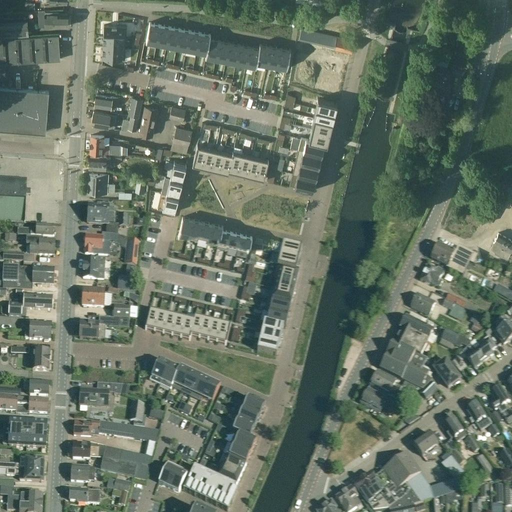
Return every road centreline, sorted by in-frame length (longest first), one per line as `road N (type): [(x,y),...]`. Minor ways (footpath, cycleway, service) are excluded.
road 1 (tertiary): [(311,480),(458,164),(488,33)]
road 2 (residential): [(279,395),(369,30)]
road 3 (residential): [(311,480),(337,485),(511,359)]
road 4 (residential): [(63,350),(147,352),(279,395)]
road 5 (unclassified): [(63,350),(74,153)]
road 6 (unclassified): [(54,511),(63,350)]
road 7 (unclassified): [(74,153),(82,0)]
road 8 (residential): [(234,511),(279,395)]
